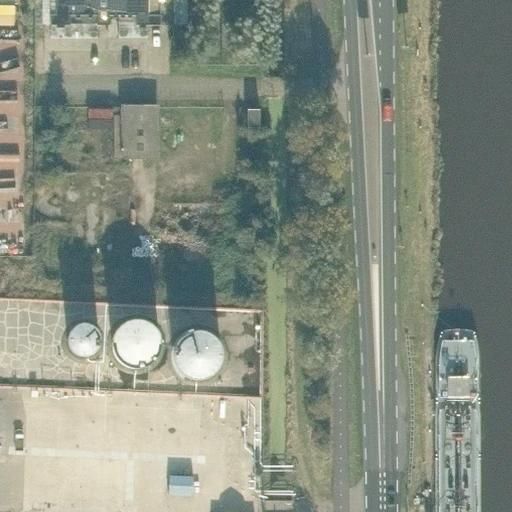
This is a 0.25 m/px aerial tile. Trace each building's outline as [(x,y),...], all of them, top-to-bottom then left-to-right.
[(148,0),(50,0),(50,26),(71,26),(71,16),(97,16),(97,31),(99,32),(98,24),(107,24),(108,32),(109,32),(108,16),(136,16),(136,26),(160,26),(160,16),(148,16),(148,0)] [(185,41),(185,33),(177,33),(177,41),(185,41)] [(123,116),(114,116),(114,157),(156,157),(157,108),(123,108),(123,116)] [(258,111),(259,111),(259,110),(247,110),(247,111),(248,111),(248,128),(247,128),(247,129),(259,129),(259,128),(258,128),(258,111)] [(112,335),(111,343),(112,350),(116,357),(122,362),(128,365),(136,366),(143,364),(150,360),(155,353),(158,345),(158,337),(155,330),(150,323),(142,319),(134,318),(127,319),(120,323),(115,328),(112,335)] [(68,330),(67,336),(67,341),(69,346),(73,350),(78,353),(84,354),(90,352),(94,350),(97,346),(99,341),(99,336),(98,331),(96,326),(92,323),(87,321),(82,321),(76,322),(72,326),(68,330)] [(178,335),(173,341),(171,349),(170,357),(173,365),(178,372),(184,376),(192,379),(201,378),(209,375),(215,370),(220,362),(221,354),(220,345),(216,338),(209,332),(201,329),(193,328),(185,330),(178,335)] [(243,365),(262,366),(263,345),(244,345),(243,365)] [(173,487),(196,488),(197,468),(174,467),(173,487)]
